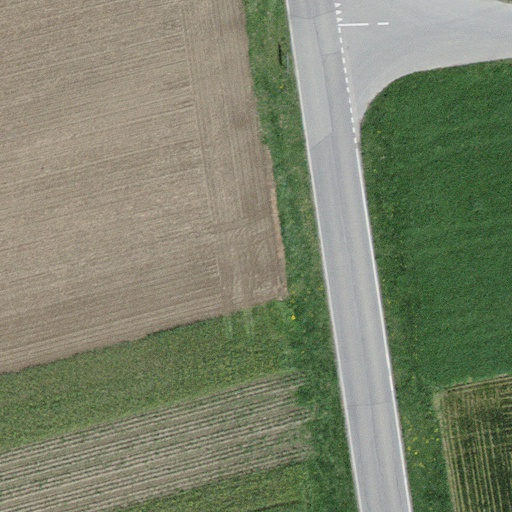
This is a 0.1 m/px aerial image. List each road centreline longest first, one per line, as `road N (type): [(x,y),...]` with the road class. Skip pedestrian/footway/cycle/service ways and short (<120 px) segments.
road 1 (unclassified): [(382,511),(314,32)]
road 2 (unclassified): [(511,29),(314,32)]
